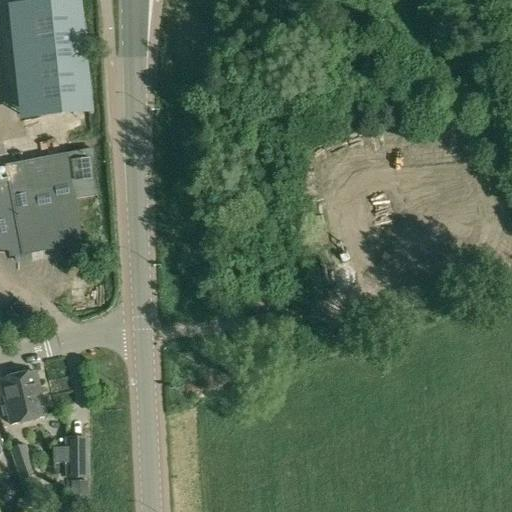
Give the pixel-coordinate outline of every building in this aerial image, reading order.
[(59,84),(43,86),(50,147),(67,145),(59,84)] [(0,252),(10,253),(12,258),(64,249),(66,262),(85,261),(83,241),(74,200),(98,196),(93,149),(4,166),(5,168),(0,168),(0,252)] [(1,380),(10,425),(45,417),(35,373),(1,380)] [(89,438),(66,438),(66,447),(53,447),(53,464),(65,464),(65,480),(90,479),(89,438)] [(9,450),(20,482),(36,477),(26,444),(9,450)] [(71,482),(72,496),(87,496),(87,481),(71,482)]
